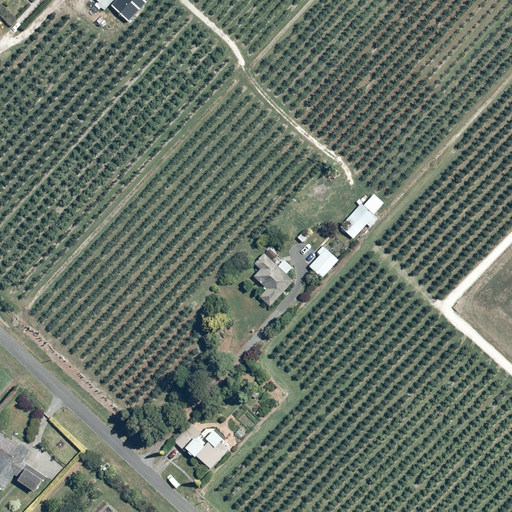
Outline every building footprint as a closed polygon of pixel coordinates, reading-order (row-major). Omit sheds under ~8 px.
[(97,0),(99,2),(97,3),(104,10),(114,0),(97,0)] [(149,0),(118,0),(113,6),(130,21),(149,0)] [(362,203),(341,226),(354,238),(375,215),(362,203)] [(339,260),(324,245),(318,252),(321,255),(310,266),(323,277),(339,260)] [(268,288),(261,296),(273,307),(295,281),(286,273),(292,267),(283,259),(278,265),(274,261),(278,256),(270,249),(255,265),(260,270),(255,276),(268,288)] [(224,440),(207,425),(186,448),(210,470),(229,448),(222,442),(224,440)] [(24,461),(32,449),(22,443),(20,445),(0,431),(0,486),(5,490),(15,474),(22,479),(21,481),(37,491),(47,477),(24,461)]
